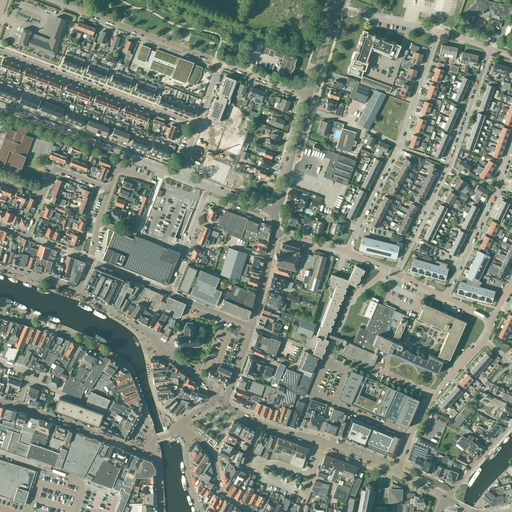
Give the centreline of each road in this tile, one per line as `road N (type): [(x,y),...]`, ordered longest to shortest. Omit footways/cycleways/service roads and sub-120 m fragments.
road 1 (residential): [(489,48),(448,165),(394,273)]
road 2 (residential): [(345,251),(400,141),(438,31)]
road 3 (residential): [(0,51),(196,125)]
road 4 (residential): [(220,63),(51,0)]
road 5 (residential): [(217,398),(151,335),(76,291)]
road 6 (residential): [(444,298),(511,147)]
road 7 (residential): [(383,268),(347,302),(312,393)]
road 8 (residential): [(122,154),(0,107)]
